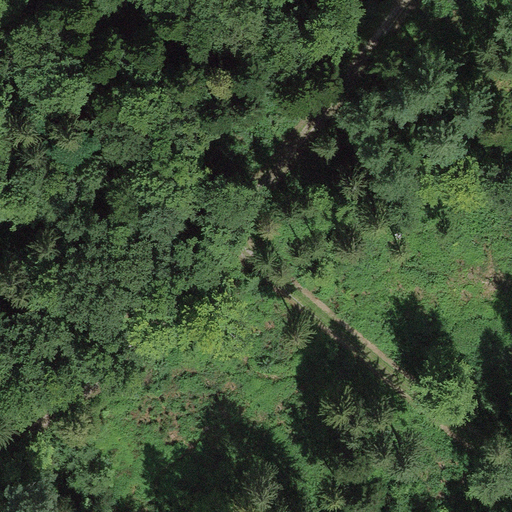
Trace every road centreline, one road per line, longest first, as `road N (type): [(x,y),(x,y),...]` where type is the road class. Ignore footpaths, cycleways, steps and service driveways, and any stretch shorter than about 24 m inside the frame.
road 1 (track): [(511,466),(0,39)]
road 2 (track): [(0,454),(72,398),(231,231),(402,0)]
